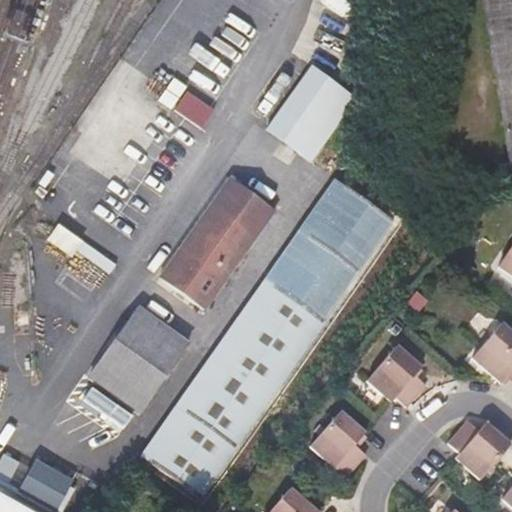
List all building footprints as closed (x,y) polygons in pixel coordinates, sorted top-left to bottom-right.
[(511,0),(482,0),(511,158),(511,0)] [(269,130),(301,154),(346,91),(314,68),(269,130)] [(361,102),(346,91),(301,154),(316,164),(361,102)] [(176,111),(203,129),(216,109),(189,92),(176,111)] [(339,178),(143,456),(187,488),(383,210),(339,178)] [(206,311),(276,211),(231,179),(161,279),(206,311)] [(111,275),(118,265),(60,225),(48,242),(72,258),(77,251),(111,275)] [(511,242),(495,268),(511,278),(511,242)] [(131,311),(81,378),(135,418),(185,351),(131,311)] [(479,346),(469,359),(474,363),(498,383),(504,375),(511,381),(511,334),(489,316),(488,317),(485,318),(481,318),(477,316),(475,313),(461,330),(479,346)] [(363,382),(388,403),(392,398),(403,408),(406,405),(423,385),(411,375),(418,368),(393,346),(363,382)] [(362,433),(337,412),(307,447),(343,478),(357,461),(362,455),(351,446),(362,433)] [(495,434),(483,424),(477,431),(465,421),(446,444),(457,453),(457,454),(452,459),(478,480),(507,445),(495,434)] [(25,467),(8,496),(35,511),(44,511),(59,485),(25,467)] [(511,509),(511,484),(499,499),(511,509)] [(67,488),(61,500),(76,509),(82,497),(67,488)] [(313,511),(287,489),(267,511),(313,511)] [(35,511),(8,496),(0,491),(0,511),(35,511)]
